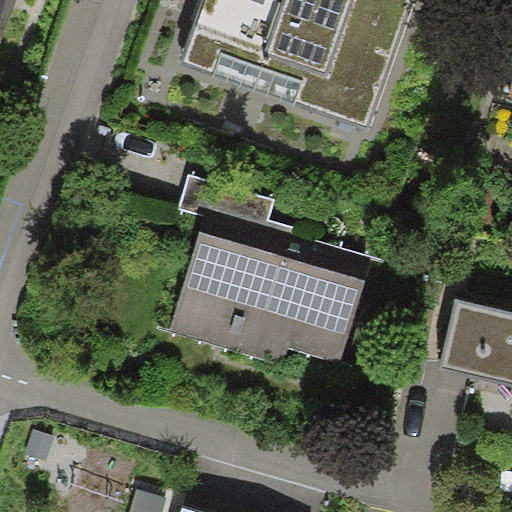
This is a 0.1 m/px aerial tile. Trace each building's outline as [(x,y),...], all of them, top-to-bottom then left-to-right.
[(0,0),(0,40),(3,41),(17,0),(0,0)] [(283,0),(284,0),(282,0),(202,0),(179,67),(367,133),(413,0),(283,0)] [(511,99),(511,56),(501,97),(511,99)] [(273,199),(188,174),(179,205),(264,231),(273,199)] [(365,279),(199,231),(170,331),(282,363),(287,346),(341,361),(365,279)] [(511,311),(457,299),(441,367),(511,383),(511,311)] [(161,511),(167,497),(136,487),(127,511),(161,511)]
